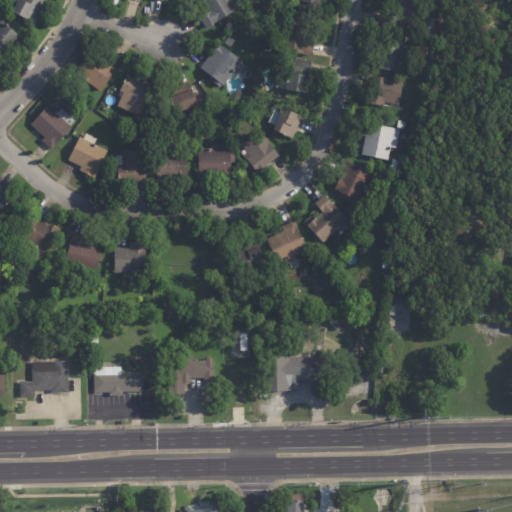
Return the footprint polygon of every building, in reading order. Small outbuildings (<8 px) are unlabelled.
[(42,10),(35,25),(11,12),(16,0),(44,0),(41,6),(43,7),(42,10)] [(205,27),(199,18),(209,12),(201,0),(228,0),(235,11),(206,29),(205,27)] [(324,0),(324,1),(317,0),(316,5),(311,4),(310,10),(292,7),(293,0),(324,0)] [(394,27),(399,0),(418,0),(423,1),(419,23),(427,25),(425,36),(393,30),(394,27)] [(284,52),(282,52),(288,15),(312,19),(308,42),(315,43),(312,57),(284,52)] [(23,42),(15,51),(13,50),(10,53),(7,50),(4,54),(0,50),(0,26),(3,23),(24,41),(23,42)] [(403,72),(380,69),(383,40),(406,43),(403,72)] [(247,66),(240,75),(235,71),(224,86),(222,85),(220,88),(213,83),(216,80),(200,68),(219,44),(247,65),(247,66)] [(108,62),(117,68),(100,92),(75,74),(92,50),(108,62)] [(311,65),(310,73),(289,69),(290,60),(311,64),(311,65)] [(284,74),(308,77),(306,94),(276,89),(278,73),(284,74)] [(153,87),(139,117),(117,107),(123,93),(119,92),(127,75),(153,87)] [(367,104),(371,77),(390,80),(390,83),(403,85),(400,105),(389,103),(389,107),(367,104)] [(197,98),(198,101),(196,102),(197,106),(196,106),(198,111),(191,114),(190,109),(175,114),(173,108),(172,108),(171,106),(172,105),(169,99),(192,91),(194,95),(196,95),(197,98)] [(89,107),(86,112),(80,109),(84,104),(89,107)] [(51,108),(57,114),(61,109),(75,122),(71,126),(72,127),(51,151),(41,141),(44,138),(30,125),(48,105),(51,108)] [(284,109),(301,117),(301,122),(296,133),(295,133),(292,139),(273,131),(275,126),(268,123),(274,111),(281,114),(283,109),(284,109)] [(383,123),(384,118),(386,119),(386,118),(394,119),(394,120),(399,121),(399,126),(393,125),(393,127),(386,125),(386,124),(383,123)] [(362,133),(364,122),(400,131),(396,149),(391,148),(388,161),(362,155),(366,137),(361,136),(362,133)] [(277,158),(258,173),(247,159),(250,157),(241,146),(260,131),(270,144),(269,144),(279,156),(277,158)] [(77,166),(68,161),(79,137),(83,139),(86,134),(99,141),(97,146),(108,152),(94,179),(79,171),(81,167),(77,166)] [(229,181),(218,181),(218,176),(198,176),(197,150),(230,149),(230,155),(234,155),(235,164),(231,164),(232,181),(229,181)] [(144,183),(118,183),(118,167),(116,167),(116,156),(122,156),(121,151),(146,151),(147,183),(144,183)] [(169,181),(157,182),(156,153),(186,151),(188,181),(169,181)] [(343,173),(348,163),(374,177),(367,190),(372,193),(365,206),(334,190),(343,173)] [(382,174),(397,180),(394,188),(379,181),(382,174)] [(0,177),(14,189),(8,196),(12,199),(1,211),(0,210),(0,177)] [(323,244),(308,226),(323,213),(315,204),(325,196),(353,227),(340,238),(336,233),(323,244)] [(34,216),(60,229),(43,263),(32,258),(36,250),(19,241),(33,215),(34,216)] [(284,261),(278,263),(268,239),(284,232),(282,228),(295,222),(307,251),(284,261)] [(73,235),(85,238),(84,242),(103,247),(96,273),(84,270),(82,276),(63,271),(72,235),(73,235)] [(263,264),(243,270),(237,249),(259,242),(265,264),(263,264)] [(130,274),(114,274),(114,248),(129,248),(129,243),(146,243),(146,273),(130,274)] [(383,270),(384,256),(391,257),(389,271),(383,270)] [(213,310),(189,311),(189,293),(213,293),(213,310)] [(277,329),(264,331),(263,318),(281,316),(282,329),(277,329)] [(98,356),(88,355),(88,333),(99,333),(98,356)] [(284,393),(264,394),(263,357),(290,357),(290,358),(301,358),(301,359),(313,359),(314,365),(324,365),(325,378),(314,379),(314,381),(299,382),(300,393),(284,393)] [(206,381),(202,381),(202,379),(190,380),(190,385),(184,385),(185,395),(168,395),(167,363),(172,362),(172,360),(178,360),(178,362),(206,362),(206,359),(213,359),(213,362),(214,362),(214,381),(206,381)] [(34,398),(20,398),(19,383),(32,383),(31,363),(66,362),(67,394),(51,394),(51,391),(34,391),(34,398)] [(142,381),(142,393),(122,394),(122,398),(109,398),(109,394),(94,394),(93,369),(121,369),(121,374),(142,374),(142,381)] [(300,499),(300,500),(303,500),(303,504),(310,504),(310,511),(287,511),(287,501),(297,500),(300,499)] [(211,501),(211,504),(222,503),(222,511),(188,511),(188,510),(186,510),(186,505),(201,504),(201,501),(211,501)]
